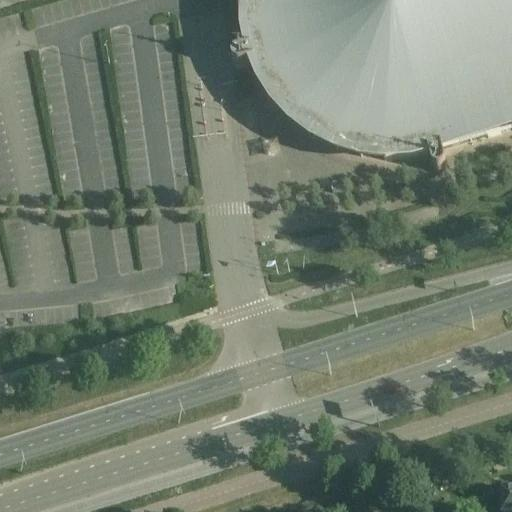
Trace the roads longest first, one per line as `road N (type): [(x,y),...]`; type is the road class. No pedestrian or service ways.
road 1 (primary): [(511,294),(0,456)]
road 2 (primary): [(0,510),(511,349)]
road 3 (unclassified): [(169,511),(511,405)]
